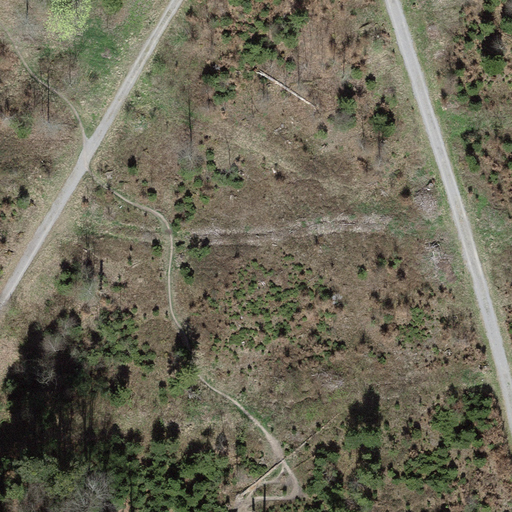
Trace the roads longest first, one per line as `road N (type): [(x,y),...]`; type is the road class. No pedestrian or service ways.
road 1 (track): [(511,405),(465,222),(393,0)]
road 2 (track): [(0,305),(180,0)]
